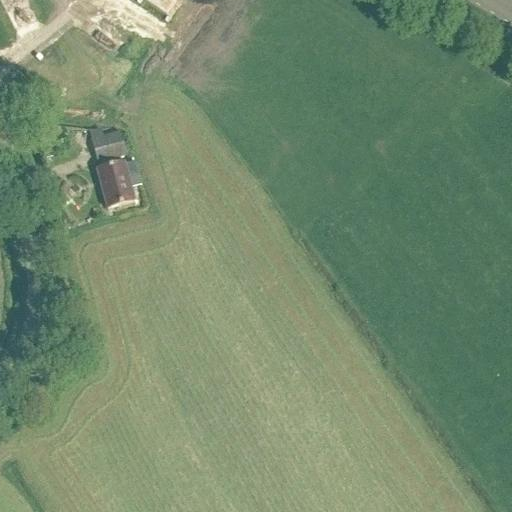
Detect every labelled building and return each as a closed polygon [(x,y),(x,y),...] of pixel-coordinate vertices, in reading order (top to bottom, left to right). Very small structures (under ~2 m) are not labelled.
[(0,0),(0,4),(16,35),(53,16),(44,0),(0,0)] [(136,0),(171,22),(185,0),(136,0)] [(108,69),(122,80),(160,31),(147,21),(108,69)] [(99,33),(101,45),(116,44),(115,31),(99,33)] [(91,143),(98,167),(128,158),(120,134),(91,143)] [(135,165),(125,168),(124,166),(96,173),(107,212),(135,204),(131,192),(141,190),(135,165)]
